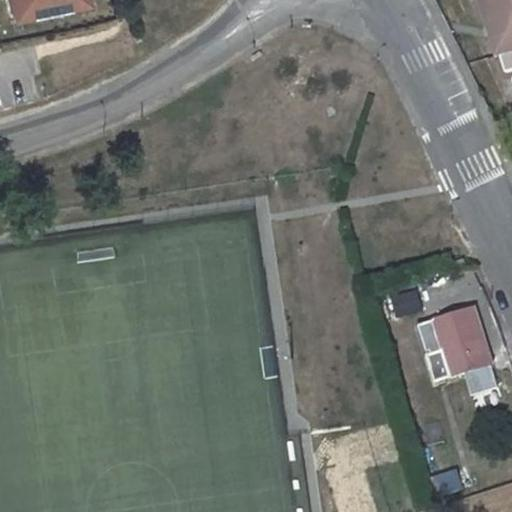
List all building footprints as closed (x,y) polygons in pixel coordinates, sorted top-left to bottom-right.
[(84,0),(2,0),(7,25),(86,9),(84,0)] [(511,0),(484,0),(498,51),(502,50),(507,68),(511,67),(511,0)] [(416,293),(393,300),(398,317),(421,310),(416,293)] [(476,308),(433,321),(442,353),(429,357),(436,382),(493,365),(476,308)] [(345,474),(403,458),(394,427),(337,443),(345,474)] [(344,511),(378,511),(368,470),(336,478),(344,511)] [(449,473),(431,481),(439,499),(457,491),(449,473)]
